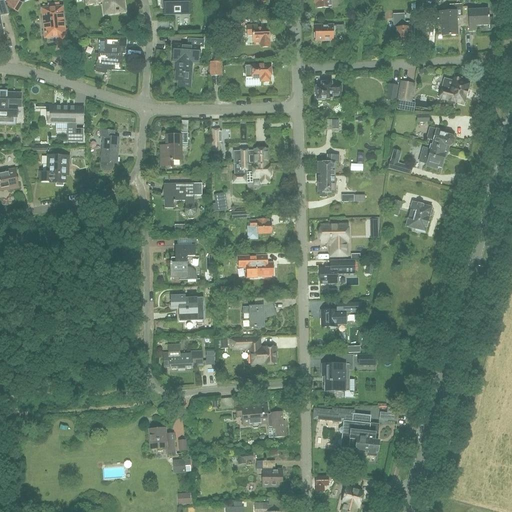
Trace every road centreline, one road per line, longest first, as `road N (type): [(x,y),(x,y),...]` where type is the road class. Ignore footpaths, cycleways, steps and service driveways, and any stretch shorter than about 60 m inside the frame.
road 1 (secondary): [(404,511),(511,128)]
road 2 (residential): [(304,382),(172,393),(150,382),(135,176)]
road 3 (residential): [(304,382),(297,106)]
road 4 (residential): [(145,107),(297,106)]
road 5 (residential): [(0,68),(145,107)]
road 6 (residential): [(135,176),(111,194),(0,217)]
road 7 (residential): [(295,68),(424,62)]
road 8 (residential): [(305,511),(304,382)]
